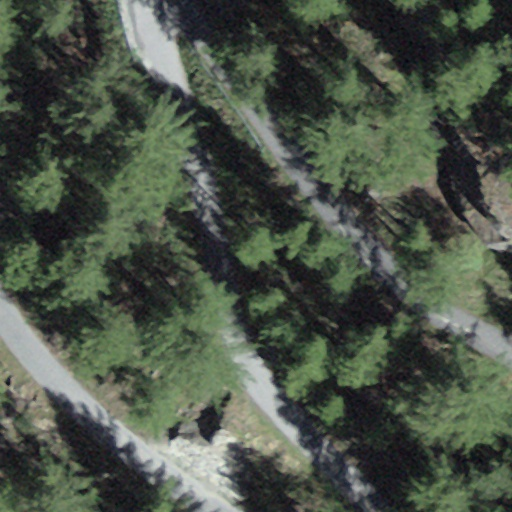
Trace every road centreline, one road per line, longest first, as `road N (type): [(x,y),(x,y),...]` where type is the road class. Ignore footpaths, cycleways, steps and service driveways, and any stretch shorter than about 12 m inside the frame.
road 1 (track): [(384,511),(246,376),(159,29),(165,0)]
road 2 (track): [(210,0),(309,199),(511,357)]
road 3 (track): [(0,319),(19,354),(210,511)]
